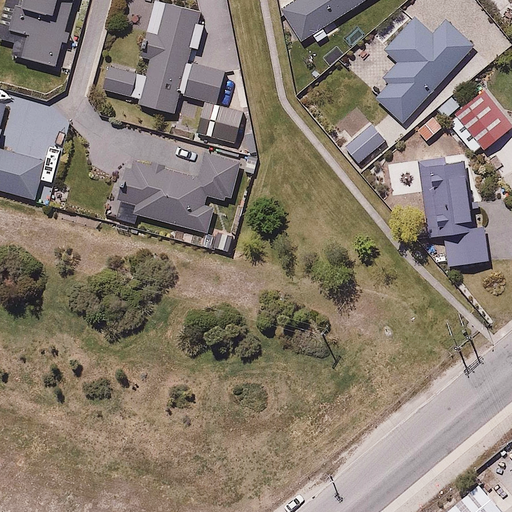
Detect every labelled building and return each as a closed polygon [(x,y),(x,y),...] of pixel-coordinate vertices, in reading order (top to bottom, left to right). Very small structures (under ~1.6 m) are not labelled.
[(7,0),(0,29),(0,40),(19,45),(16,58),(60,69),(77,0),(7,0)] [(196,64),(209,14),(157,0),(154,0),(140,52),(153,56),(149,71),(113,61),(104,91),(137,100),(135,107),(177,118),(182,102),(217,111),(227,72),(196,64)] [(307,45),(375,0),(297,0),(284,9),(307,45)] [(403,131),(476,52),(443,22),(433,32),(414,15),(380,51),(397,67),(383,82),(389,88),(374,104),(403,131)] [(0,192),(41,204),(52,164),(14,154),(17,139),(4,135),(11,108),(0,105),(0,192)] [(393,138),(377,122),(348,151),(364,167),(393,138)] [(203,176),(132,159),(120,207),(139,211),(136,223),(205,241),(215,200),(240,206),(250,165),(209,155),(203,176)] [(476,228),(467,164),(420,170),(430,249),(448,246),(452,274),(493,268),(488,227),(476,228)] [(494,511),(472,487),(443,511),(494,511)]
